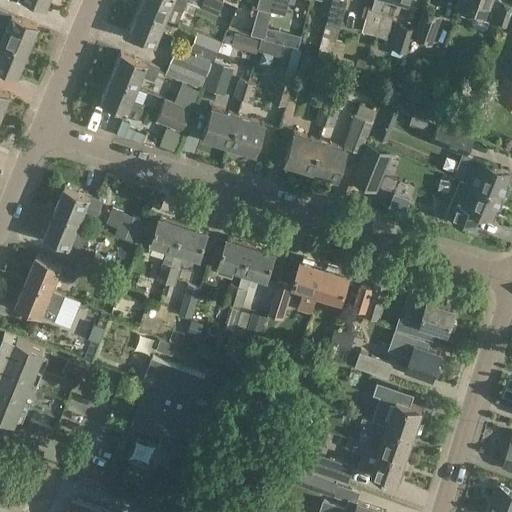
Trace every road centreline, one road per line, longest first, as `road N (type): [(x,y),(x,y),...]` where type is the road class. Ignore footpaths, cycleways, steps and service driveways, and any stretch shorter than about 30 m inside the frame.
road 1 (residential): [(511,280),(39,128)]
road 2 (residential): [(442,511),(511,290)]
road 3 (residential): [(39,128),(94,0)]
